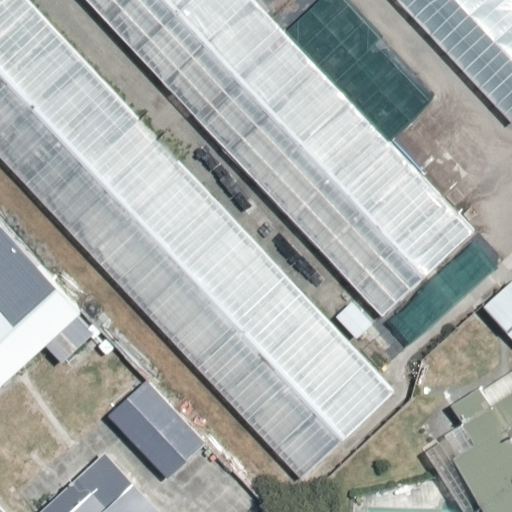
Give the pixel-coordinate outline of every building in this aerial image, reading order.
[(0,0),(0,154),(299,481),(395,391),(28,0),(0,0)] [(258,0),(82,0),(379,318),(479,232),(258,0)] [(511,0),(397,0),(511,121),(511,0)] [(0,390),(84,313),(0,221),(0,390)] [(511,281),(481,308),(511,343),(511,281)] [(141,375),(103,411),(168,478),(205,442),(141,375)] [(442,441),(486,511),(511,511),(511,395),(492,408),(482,389),(451,407),(463,428),(442,441)] [(155,511),(102,454),(39,511),(155,511)]
